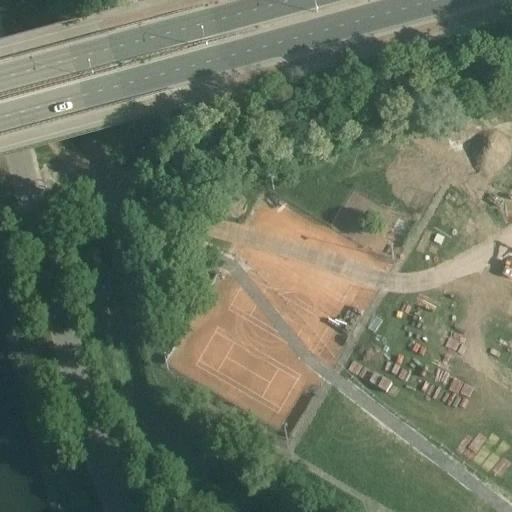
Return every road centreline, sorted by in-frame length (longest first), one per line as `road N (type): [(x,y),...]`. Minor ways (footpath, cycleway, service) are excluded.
road 1 (secondary): [(0,119),(438,0)]
road 2 (tertiary): [(113,511),(0,89)]
road 3 (secondary): [(292,0),(0,80)]
